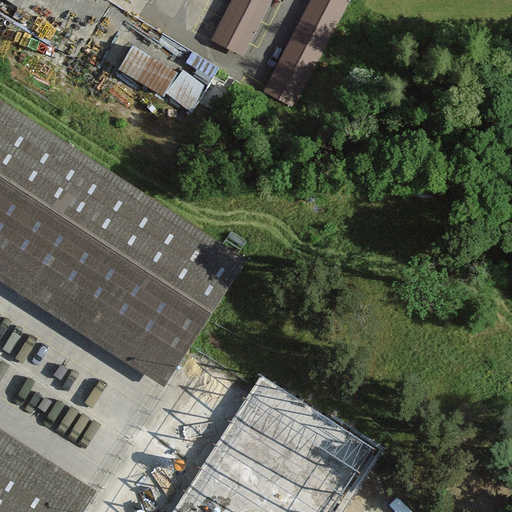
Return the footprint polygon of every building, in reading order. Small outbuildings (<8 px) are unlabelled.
[(233,0),(217,40),(250,54),(272,0),(233,0)] [(306,106),(349,0),(310,0),(272,92),(306,106)] [(208,81),(117,35),(104,62),(195,108),(208,81)] [(0,284),(160,387),(242,262),(0,106),(0,284)] [(255,372),(160,511),(333,511),(374,452),(255,372)] [(87,511),(97,498),(0,434),(0,511),(87,511)]
